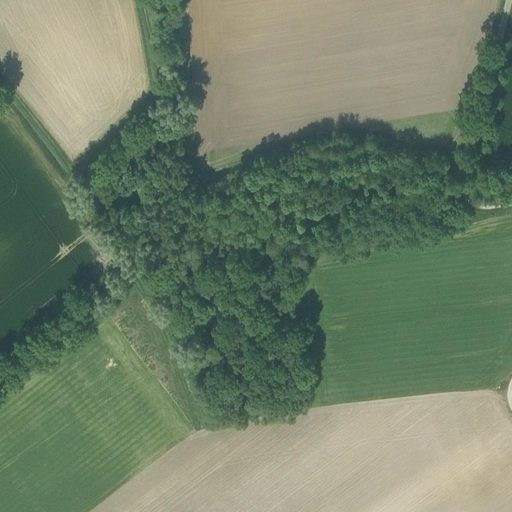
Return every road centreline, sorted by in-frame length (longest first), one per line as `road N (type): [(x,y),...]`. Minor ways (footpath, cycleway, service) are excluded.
road 1 (track): [(0,74),(73,160),(84,161),(164,91),(146,0)]
road 2 (unclassified): [(511,202),(483,204),(464,191),(508,0)]
